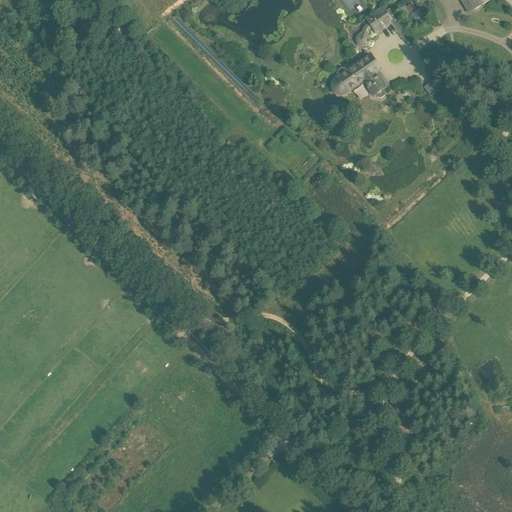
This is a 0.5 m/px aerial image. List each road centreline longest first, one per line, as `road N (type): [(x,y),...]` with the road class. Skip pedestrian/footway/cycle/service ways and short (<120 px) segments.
road 1 (track): [(0,111),(198,312),(223,321),(285,320),(326,386),(387,387)]
road 2 (track): [(358,511),(0,150)]
road 3 (track): [(385,511),(397,484),(379,429),(395,370),(511,249)]
